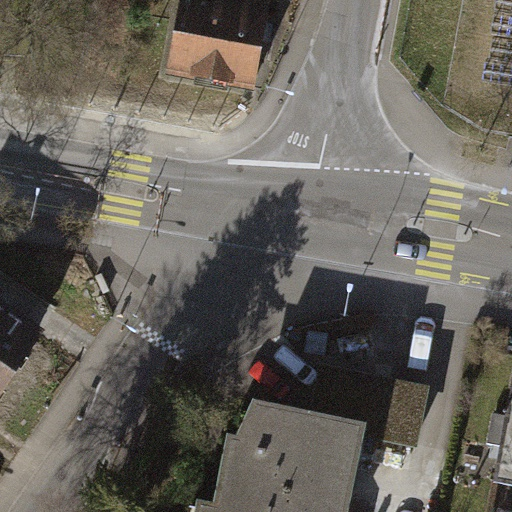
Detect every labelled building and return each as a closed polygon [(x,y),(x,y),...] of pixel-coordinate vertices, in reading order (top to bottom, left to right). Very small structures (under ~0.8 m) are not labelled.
[(259,0),(174,0),(162,74),(245,88),(259,0)] [(0,308),(0,390),(39,333),(0,308)] [(511,372),(505,371),(485,482),(511,487),(511,372)] [(307,419),(348,426),(403,437),(412,386),(342,374),(339,386),(314,382),(307,419)] [(332,511),(348,426),(307,419),(263,411),(261,425),(248,422),(244,441),(226,438),(213,511),(196,508),(194,511),(332,511)]
